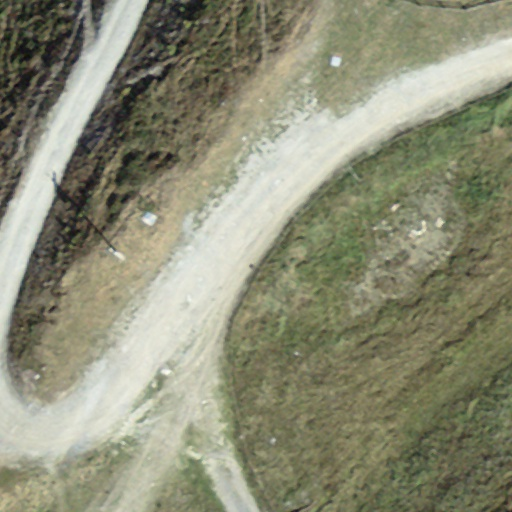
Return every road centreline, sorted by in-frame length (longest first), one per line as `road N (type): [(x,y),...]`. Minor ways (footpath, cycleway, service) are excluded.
road 1 (track): [(0,420),(44,439),(85,426),(413,0)]
road 2 (track): [(130,0),(0,307)]
road 3 (track): [(511,64),(443,93),(322,120)]
road 4 (track): [(261,511),(223,452),(214,386)]
